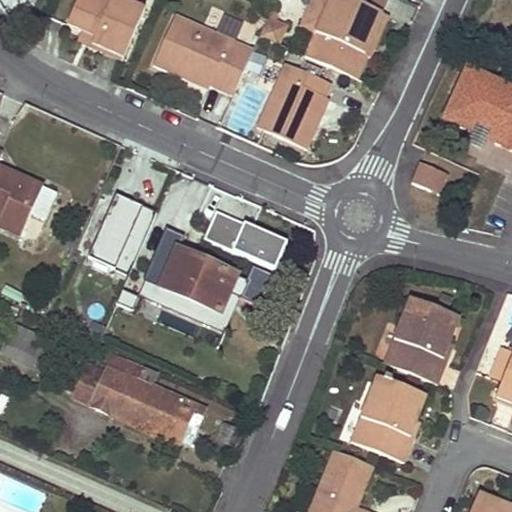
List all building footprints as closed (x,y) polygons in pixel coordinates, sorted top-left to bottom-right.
[(78,0),(67,27),(82,34),(94,40),(91,46),(123,60),(145,11),(120,0),(78,0)] [(313,0),(302,28),(315,34),(330,0),(313,0)] [(330,0),(315,34),(305,58),(358,81),(367,59),(368,57),(364,55),(382,15),(347,0),(330,0)] [(347,0),(382,15),(388,0),(347,0)] [(278,46),(286,28),(275,24),(276,15),(270,13),(259,38),(278,46)] [(370,60),(388,18),(382,15),(364,55),(368,57),(367,59),(370,60)] [(242,25),(222,16),(214,35),(234,43),(242,25)] [(175,17),(153,67),(185,82),(187,78),(209,87),(233,98),(253,52),(234,43),(214,35),(175,17)] [(82,34),(79,41),(91,46),(94,40),(82,34)] [(324,100),(330,86),(284,66),(256,130),(306,152),(318,124),(314,123),(324,100)] [(511,92),(467,71),(444,121),(465,131),(469,121),(478,125),(489,131),(499,135),(494,145),(511,152),(511,92)] [(185,82),(207,91),(209,87),(187,78),(185,82)] [(318,124),(328,102),(324,100),(314,123),(318,124)] [(478,125),(469,145),(480,150),(489,131),(478,125)] [(0,159),(2,155),(0,153),(0,216),(1,218),(0,220),(0,228),(21,237),(42,189),(0,169),(0,159)] [(438,173),(419,165),(411,184),(430,193),(438,173)] [(430,193),(439,196),(448,177),(438,173),(430,193)] [(96,205),(75,253),(88,259),(109,211),(96,205)] [(88,259),(115,271),(136,223),(109,211),(88,259)] [(204,242),(276,272),(288,242),(217,212),(204,242)] [(177,252),(160,290),(221,316),(230,295),(241,300),(249,283),(177,252)] [(460,320),(410,300),(384,365),(437,387),(447,362),(443,361),(449,346),(460,320)] [(52,345),(14,327),(0,356),(39,373),(52,345)] [(447,362),(453,347),(449,346),(443,361),(447,362)] [(180,445),(189,450),(205,413),(152,390),(157,376),(113,357),(106,375),(87,367),(73,400),(128,424),(127,425),(179,448),(180,445)] [(511,359),(495,401),(511,407),(511,359)] [(377,379),(351,444),(404,466),(414,441),(410,439),(416,424),(426,399),(377,379)] [(414,441),(420,426),(416,424),(410,439),(414,441)] [(241,433),(225,427),(219,442),(235,448),(241,433)] [(333,453),(308,511),(361,511),(356,510),(373,469),(333,453)] [(511,511),(511,508),(503,506),(478,495),(471,511),(511,511)]
